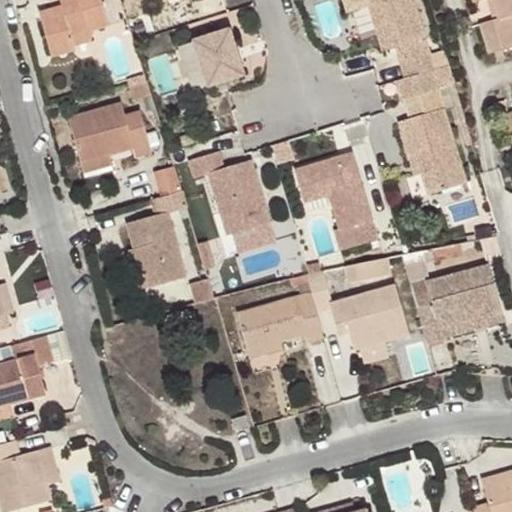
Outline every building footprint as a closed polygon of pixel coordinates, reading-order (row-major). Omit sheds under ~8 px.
[(59,0),(62,10),(64,15),(41,21),(53,58),(76,51),(75,48),(72,39),(92,33),(110,28),(102,0),(59,0)] [(395,48),(424,39),(412,0),(366,0),(368,6),(378,39),(382,52),(395,48)] [(490,0),(496,21),(494,21),(502,52),(511,48),(511,0),(472,0),(474,5),(490,0)] [(40,16),(41,21),(64,15),(62,10),(40,16)] [(502,52),(494,21),(480,25),(489,55),(502,52)] [(194,41),(208,87),(244,75),(230,30),(194,41)] [(75,48),(95,41),(92,33),(72,39),(75,48)] [(424,39),(395,48),(400,64),(429,56),(424,39)] [(400,64),(405,79),(433,70),(429,56),(400,64)] [(433,70),(405,79),(395,82),(401,101),(439,89),(433,70)] [(505,102),(496,105),(499,116),(508,114),(505,102)] [(136,161),(153,156),(142,114),(126,119),(122,106),(69,121),(83,166),(111,158),(133,151),(136,161)] [(443,109),(398,123),(412,167),(418,165),(421,174),(427,195),(466,183),(443,109)] [(499,116),(505,135),(511,133),(511,114),(511,113),(508,114),(499,116)] [(209,174),(228,234),(270,221),(250,159),(223,168),(218,151),(189,160),(195,178),(209,174)] [(353,153),(297,170),(304,194),(328,187),(330,195),(334,206),(341,229),(336,230),(342,251),(370,242),(365,223),(373,220),(353,153)] [(111,158),(83,166),(85,175),(114,167),(111,158)] [(418,165),(412,167),(414,176),(421,174),(418,165)] [(159,172),(166,197),(182,192),(174,167),(159,172)] [(306,202),(330,195),(328,187),(304,194),(306,202)] [(169,217),(188,211),(182,192),(166,197),(151,201),(155,218),(126,226),(134,252),(139,252),(149,291),(187,280),(169,217)] [(140,293),(149,291),(139,252),(134,252),(130,254),(140,293)] [(389,270),(386,258),(349,265),(344,267),(348,282),(389,270)] [(415,308),(426,344),(443,339),(440,331),(502,312),(488,265),(425,283),(431,304),(415,308)] [(323,271),(304,275),(310,296),(315,313),(329,309),(334,325),(344,323),(347,334),(353,353),(408,335),(394,285),(332,302),(323,271)] [(12,313),(4,285),(0,286),(0,295),(6,315),(12,313)] [(58,296),(34,298),(35,318),(59,317),(58,296)] [(315,313),(310,296),(237,316),(247,353),(281,342),(306,334),(309,344),(322,340),(315,313)] [(504,321),(502,312),(440,331),(443,339),(504,321)] [(344,323),(334,325),(338,337),(347,334),(344,323)] [(53,366),(45,338),(25,344),(30,360),(0,368),(0,410),(47,396),(39,369),(53,366)] [(281,342),(247,353),(250,361),(283,350),(281,342)] [(243,416),(231,420),(234,428),(246,425),(243,416)] [(19,459),(14,442),(0,445),(0,508),(1,511),(23,511),(50,505),(45,490),(35,455),(19,459)] [(35,455),(45,490),(59,486),(49,450),(35,455)] [(511,473),(479,483),(481,489),(511,480),(511,473)] [(487,508),(472,511),(471,511),(511,511),(511,480),(481,489),(487,508)]
